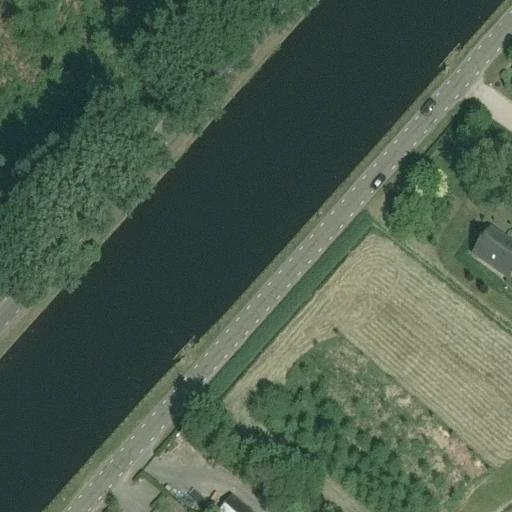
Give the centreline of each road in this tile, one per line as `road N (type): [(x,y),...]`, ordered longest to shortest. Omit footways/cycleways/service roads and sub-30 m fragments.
road 1 (tertiary): [(78,511),(511,23)]
road 2 (unclassified): [(0,325),(288,0)]
